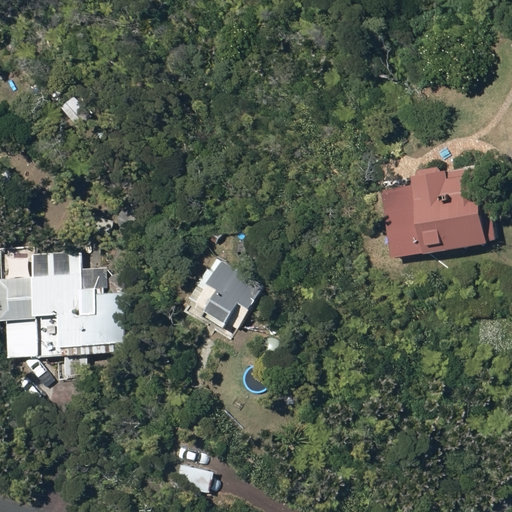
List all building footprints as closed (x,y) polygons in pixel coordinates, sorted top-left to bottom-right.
[(431,249),(498,239),(485,162),(421,172),(431,249)] [(100,227),(114,232),(119,219),(105,214),(100,227)] [(195,296),(235,320),(249,299),(258,304),(272,281),(231,256),(223,269),(214,264),(195,296)] [(89,270),(9,274),(13,354),(134,348),(132,306),(138,306),(137,290),(91,293),(89,270)] [(214,472),(179,465),(176,487),(209,493),(213,478),(214,472)]
